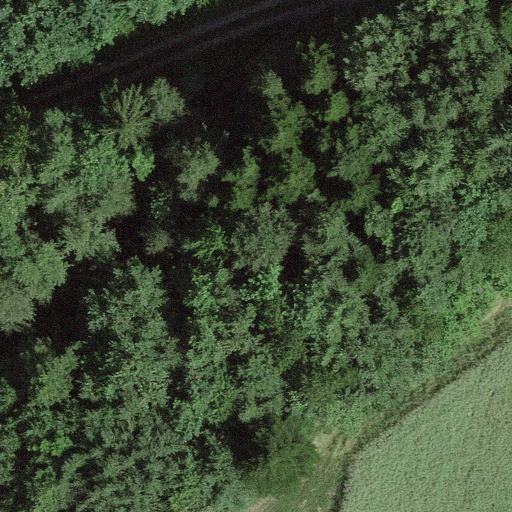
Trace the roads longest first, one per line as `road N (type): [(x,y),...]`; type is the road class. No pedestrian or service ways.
road 1 (track): [(0,386),(41,354),(237,17)]
road 2 (track): [(299,0),(237,17),(0,114)]
